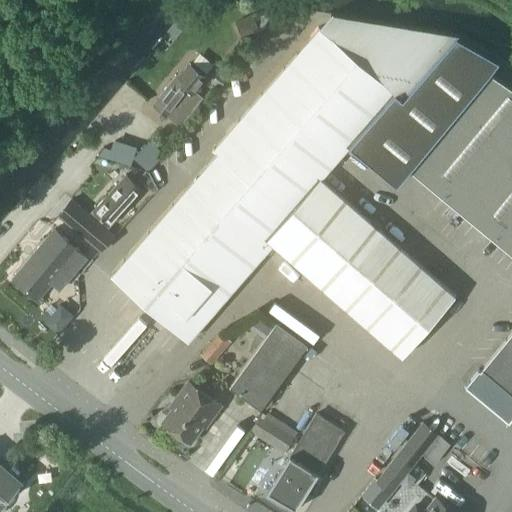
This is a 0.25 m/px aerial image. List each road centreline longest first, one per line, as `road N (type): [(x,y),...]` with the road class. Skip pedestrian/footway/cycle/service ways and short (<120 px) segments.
road 1 (tertiary): [(196,511),(0,367)]
road 2 (unclassified): [(0,249),(132,95)]
